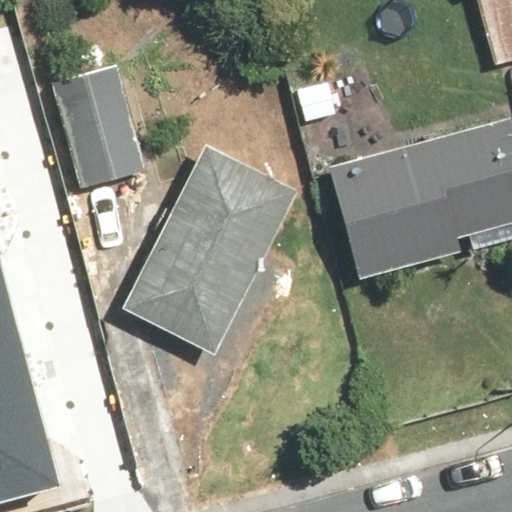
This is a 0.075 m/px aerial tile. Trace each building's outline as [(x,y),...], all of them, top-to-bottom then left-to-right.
[(511,66),(511,0),(483,0),(504,69),(511,66)] [(123,64),(59,81),(87,188),(151,171),(123,64)] [(467,238),(511,224),(511,119),(400,154),(374,68),(295,92),(320,176),(340,170),(375,282),(472,253),(467,238)] [(306,191),(213,146),(134,308),(227,354),(306,191)] [(120,205),(86,213),(104,285),(139,276),(120,205)] [(0,501),(63,485),(0,253),(0,501)]
